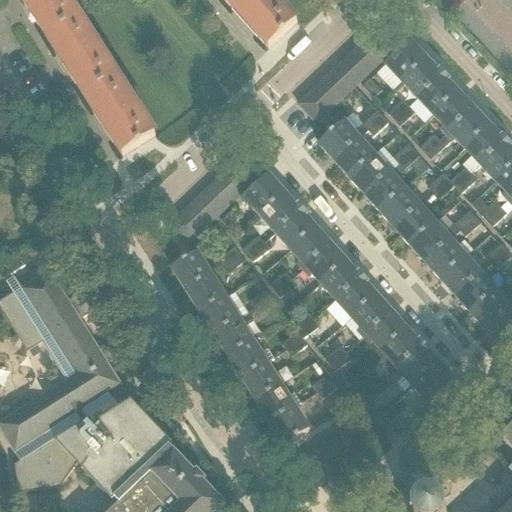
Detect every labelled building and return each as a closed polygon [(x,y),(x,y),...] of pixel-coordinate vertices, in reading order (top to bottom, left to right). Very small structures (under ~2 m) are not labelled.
[(21,0),(48,41),(80,20),(67,0),(21,0)] [(274,0),(222,0),(269,51),(297,26),(274,0)] [(48,41),(85,100),(118,79),(80,20),(48,41)] [(378,30),(369,39),(372,43),(387,58),(396,50),(381,34),(378,30)] [(372,43),(363,51),(378,67),(387,58),(372,43)] [(385,66),(403,85),(427,62),(409,43),(400,52),(399,50),(393,57),(394,58),(385,66)] [(363,51),(354,59),(369,75),(378,67),(363,51)] [(354,59),(345,67),(360,83),(369,75),(354,59)] [(403,85),(417,101),(427,92),(425,90),(433,83),(436,86),(446,77),(439,69),(436,72),(427,62),(403,85)] [(345,67),(337,76),(351,91),(360,83),(345,67)] [(337,76),(328,84),(342,100),(351,91),(337,76)] [(417,101),(433,118),(458,95),(447,83),(450,81),(446,77),(436,86),(433,83),(425,90),(427,92),(417,101)] [(118,79),(85,100),(123,159),(155,138),(118,79)] [(370,82),(362,89),(373,100),(381,93),(370,82)] [(328,84),(319,92),(333,108),(342,100),(328,84)] [(307,97),(307,98),(325,116),(333,108),(319,92),(310,100),(307,97)] [(458,95),(433,118),(443,128),(439,132),(445,138),(454,129),(453,128),(463,118),(466,121),(475,113),(458,95)] [(325,116),(307,98),(298,106),(316,125),(325,116)] [(389,117),(388,117),(394,123),(409,110),(403,104),(389,117)] [(409,110),(394,123),(399,130),(400,129),(415,116),(409,110)] [(377,113),(362,127),(368,133),(383,120),(377,113)] [(454,129),(445,138),(450,144),(451,145),(455,142),(464,151),(489,128),(475,113),(466,121),(463,118),(453,128),(454,129)] [(383,120),(368,133),(373,139),(389,126),(383,120)] [(319,145),(318,146),(335,165),(346,156),(343,152),(351,145),(353,147),(363,138),(357,131),(354,134),(344,123),(334,132),(319,145)] [(464,151),(480,168),(490,159),(488,157),(496,150),(499,153),(509,143),(501,135),(498,138),(489,128),(464,151)] [(434,137),(419,150),(425,157),(440,143),(434,137)] [(346,156),(335,165),(349,180),(375,157),(366,148),(369,145),(363,138),(353,147),(351,145),(343,152),(346,156)] [(440,143),(425,157),(431,163),(450,144),(445,138),(440,143)] [(480,168),(496,185),(511,169),(511,152),(509,150),(511,147),(509,143),(499,153),(496,150),(488,157),(490,159),(480,168)] [(393,161),(398,167),(414,153),(408,147),(393,161)] [(414,153),(398,167),(404,173),(419,159),(414,153)] [(375,157),(349,180),(365,199),(376,189),(373,186),(381,178),(383,180),(393,171),(386,164),(383,167),(375,157)] [(233,173),(232,174),(248,190),(257,182),(239,163),(230,170),(233,173)] [(511,169),(496,185),(504,194),(501,197),(507,204),(510,201),(511,199),(511,169)] [(376,189),(365,199),(379,214),(405,190),(396,181),(399,178),(393,171),(383,180),(381,178),(373,186),(376,189)] [(465,171),(450,184),(454,188),(456,190),(471,177),(465,171)] [(232,174),(224,182),(239,198),(248,190),(232,174)] [(443,176),(428,190),(434,196),(449,183),(443,176)] [(471,177),(456,190),(462,196),(476,183),(471,177)] [(243,201),(259,219),(285,196),(269,179),(260,187),(259,186),(252,192),(253,193),(243,201)] [(224,182),(215,190),(230,207),(239,198),(224,182)] [(449,183),(434,196),(439,202),(454,188),(450,184),(449,183)] [(215,190),(206,198),(222,215),(230,207),(215,190)] [(405,190),(379,214),(396,233),(407,223),(404,220),(412,213),(414,214),(421,208),(424,205),(418,198),(414,201),(405,190)] [(259,219),(274,236),(284,227),(282,224),(291,217),(293,220),(303,211),(298,205),(295,208),(285,196),(259,219)] [(206,198),(197,207),(213,223),(222,215),(206,198)] [(481,217),(481,218),(486,223),(501,210),(496,204),(481,217)] [(407,223),(396,233),(410,248),(436,225),(427,215),(430,212),(424,205),(421,208),(414,214),(412,213),(404,220),(407,223)] [(197,207),(189,215),(204,231),(213,223),(197,207)] [(501,210),(486,223),(492,230),(507,216),(501,210)] [(234,211),(221,223),(228,231),(241,218),(234,211)] [(274,236),(290,253),(316,230),(306,220),(309,218),(303,211),(293,220),(291,217),(282,224),(284,227),(274,236)] [(469,214),(448,232),(454,238),(454,239),(461,234),(476,221),(469,214)] [(178,219),(178,220),(195,239),(204,231),(189,215),(181,222),(178,219)] [(195,239),(178,220),(169,229),(187,248),(195,239)] [(476,221),(461,234),(466,239),(481,226),(476,221)] [(436,225),(410,248),(426,266),(436,257),(433,253),(442,246),(443,248),(454,238),(448,232),(447,232),(444,235),(436,225)] [(316,230),(290,253),(299,264),(295,267),(301,273),(305,270),(311,264),(309,262),(319,253),(323,257),(332,249),(316,230)] [(436,257),(426,266),(440,282),(466,259),(456,248),(460,245),(454,239),(454,238),(443,248),(442,246),(433,253),(436,257)] [(259,240),(243,252),(248,259),(264,246),(259,240)] [(264,246),(248,259),(248,260),(252,265),(269,253),(264,246)] [(500,248),(485,261),(485,262),(490,267),(506,253),(500,248)] [(305,270),(301,273),(307,279),(310,276),(320,286),(345,263),(332,249),(323,257),(319,253),(309,262),(311,264),(305,270)] [(234,250),(218,263),(223,269),(240,257),(234,250)] [(506,253),(490,267),(491,268),(496,274),(511,260),(506,253)] [(172,270),(186,293),(212,277),(197,254),(172,270)] [(4,264),(11,275),(26,266),(19,255),(4,264)] [(240,257),(223,269),(228,276),(245,264),(240,257)] [(466,259),(440,282),(456,300),(467,291),(464,287),(472,280),(474,282),(481,275),(484,273),(478,266),(475,269),(466,259)] [(320,286),(336,304),(346,295),(344,293),(352,285),(355,289),(365,280),(358,272),(355,275),(345,263),(320,286)] [(0,423),(0,433),(14,456),(46,436),(53,448),(71,437),(63,425),(122,387),(80,321),(92,313),(81,295),(69,303),(50,272),(20,291),(0,303),(0,312),(27,355),(42,345),(66,382),(0,423)] [(467,291),(456,300),(471,316),(496,293),(487,283),(491,280),(484,273),(481,275),(474,282),(472,280),(464,287),(467,291)] [(286,276),(270,288),(275,295),(291,283),(286,276)] [(186,293),(200,315),(226,299),(212,277),(186,293)] [(336,304),(350,320),(376,297),(366,287),(369,284),(365,280),(355,289),(352,285),(344,293),(346,295),(336,304)] [(291,283),(275,295),(275,296),(279,302),(296,289),(291,283)] [(266,293),(250,305),(254,311),(255,312),(271,299),(266,293)] [(496,293),(471,316),(488,335),(498,325),(495,322),(503,314),(505,316),(511,310),(511,309),(511,303),(509,300),(506,303),(505,303),(496,293)] [(355,334),(361,341),(372,331),(370,329),(380,320),(384,324),(393,316),(376,297),(350,320),(359,331),(355,334)] [(200,315),(214,337),(239,320),(226,299),(200,315)] [(271,299),(255,312),(259,318),(276,306),(271,299)] [(498,325),(488,335),(501,350),(511,340),(511,309),(511,310),(505,316),(503,314),(495,322),(498,325)] [(373,344),(381,354),(406,331),(393,316),(384,324),(380,320),(370,329),(372,331),(361,341),(368,348),(373,344)] [(309,317),(294,328),(299,335),(314,323),(309,317)] [(214,337),(228,359),(253,343),(239,320),(214,337)] [(314,323),(299,335),(300,336),(304,341),(305,340),(319,330),(314,323)] [(381,354),(397,372),(407,363),(405,360),(413,353),(416,356),(426,347),(419,340),(416,342),(406,331),(381,354)] [(298,335),(281,347),(286,353),(286,354),(303,341),(298,335)] [(303,341),(286,354),(291,360),(308,348),(303,342),(303,341)] [(228,359),(242,381),(267,365),(253,343),(228,359)] [(397,372),(411,388),(437,365),(427,354),(430,352),(426,347),(416,356),(413,353),(405,360),(407,363),(397,372)] [(341,349),(324,361),(329,368),(346,356),(341,349)] [(346,356),(329,368),(334,375),(335,374),(351,363),(346,356)] [(318,363),(309,370),(316,380),(325,372),(318,363)] [(242,381),(256,403),(281,387),(267,365),(242,381)] [(437,365),(411,388),(415,391),(428,406),(437,398),(438,399),(445,393),(444,392),(445,392),(454,384),(453,383),(437,365)] [(328,376),(312,389),(317,395),(333,383),(328,376)] [(333,383),(317,395),(322,402),(338,389),(333,383)] [(357,399),(362,403),(377,390),(370,384),(357,399)] [(131,403),(128,405),(119,392),(123,390),(122,387),(63,425),(71,437),(53,448),(46,436),(14,456),(20,465),(14,468),(18,492),(64,485),(78,465),(83,470),(84,471),(84,470),(98,484),(96,487),(104,495),(106,493),(113,501),(114,502),(119,506),(113,511),(221,511),(226,508),(205,486),(208,483),(197,473),(195,475),(170,449),(172,447),(131,403)] [(256,403),(269,425),(295,409),(281,387),(256,403)] [(377,390),(362,403),(368,409),(382,394),(377,390)] [(295,409),(269,425),(284,448),(309,431),(295,409)] [(380,421),(388,428),(399,416),(391,409),(380,421)] [(511,511),(511,415),(509,419),(510,421),(511,422),(511,432),(503,441),(511,451),(511,468),(509,472),(511,475),(511,490),(488,511),(442,511),(441,511),(440,510),(439,509),(437,509),(436,508),(434,508),(433,508),(432,508),(430,508),(429,508),(427,508),(426,508),(424,509),(423,509),(422,510),(421,511),(419,511),(511,511)] [(431,500),(445,497),(441,480),(427,483),(431,500)]
